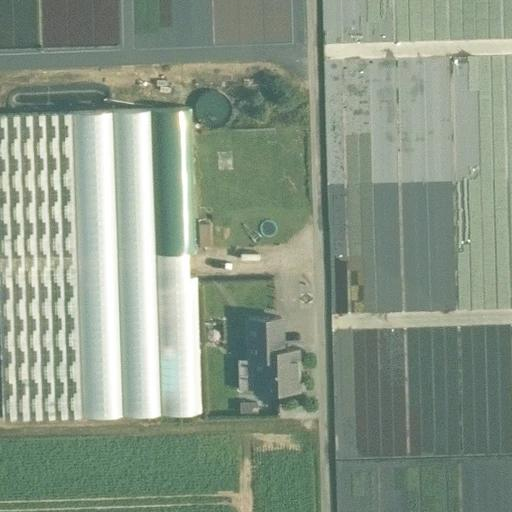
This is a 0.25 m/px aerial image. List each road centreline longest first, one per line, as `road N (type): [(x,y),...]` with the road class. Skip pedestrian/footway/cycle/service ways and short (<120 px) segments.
road 1 (unclassified): [(313,0),(325,511)]
road 2 (track): [(0,432),(323,422)]
road 3 (track): [(328,52),(511,47)]
road 4 (track): [(511,317),(335,322)]
